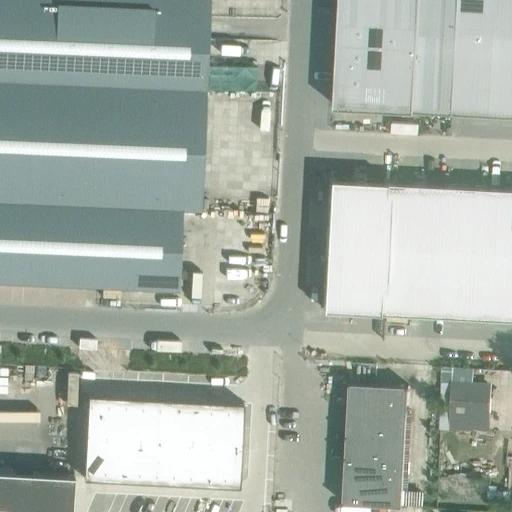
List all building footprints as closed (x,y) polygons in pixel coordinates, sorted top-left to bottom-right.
[(0,0),(0,281),(50,284),(101,286),(178,290),(182,210),(200,211),(209,0),(0,0)] [(338,0),(337,17),(418,22),(418,0),(338,0)] [(458,0),(418,0),(418,22),(416,44),(456,47),(458,0)] [(488,0),(458,0),(456,47),(486,48),(488,0)] [(511,0),(488,0),(486,48),(511,49),(511,0)] [(337,17),(335,62),(415,67),(416,44),(418,22),(337,17)] [(452,112),(456,47),(416,44),(415,67),(412,110),(452,112)] [(511,49),(486,48),(456,47),(452,112),(511,115),(511,49)] [(415,67),(335,62),(333,106),(412,110),(415,67)] [(385,245),(389,181),(329,178),(328,201),(326,237),(326,242),(356,244),(385,245)] [(385,245),(382,312),(442,316),(445,249),(449,184),(389,181),(385,245)] [(511,187),(449,184),(445,249),(511,252),(511,187)] [(356,244),(326,242),(325,260),(323,286),(322,309),(352,311),(356,244)] [(382,312),(385,245),(356,244),(352,311),(382,312)] [(511,252),(445,249),(442,316),(511,319),(511,252)] [(377,412),(379,384),(349,382),(347,410),(377,412)] [(449,426),(489,428),(491,384),(451,382),(449,426)] [(406,413),(407,385),(379,384),(377,412),(406,413)] [(87,394),(83,478),(239,486),(243,402),(87,394)] [(406,413),(377,412),(347,410),(346,433),(405,436),(406,413)] [(404,460),(405,436),(346,433),(345,457),(404,460)] [(404,460),(345,457),(342,502),(401,505),(404,460)] [(0,511),(71,511),(73,474),(0,470),(0,511)]
